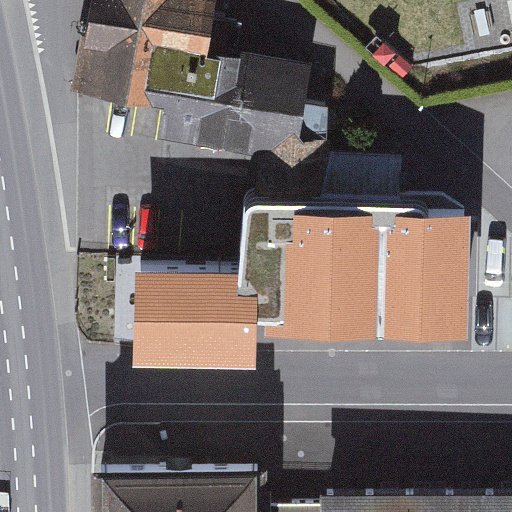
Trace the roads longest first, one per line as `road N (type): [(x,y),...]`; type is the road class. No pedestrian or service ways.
road 1 (residential): [(20,393),(511,390)]
road 2 (residential): [(511,219),(277,0)]
road 3 (primary): [(20,393),(0,218)]
